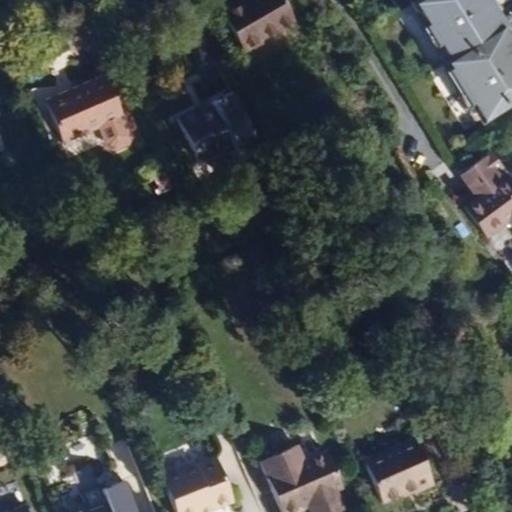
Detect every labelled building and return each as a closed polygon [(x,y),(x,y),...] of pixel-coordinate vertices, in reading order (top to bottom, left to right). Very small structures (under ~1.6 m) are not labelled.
[(281,0),(241,0),(236,3),(220,12),(243,52),(262,41),(261,38),(293,19),(281,0)] [(503,26),(485,0),(414,0),(410,3),(447,60),(443,62),(479,117),(511,96),(511,49),(498,28),(503,26)] [(134,129),(125,107),(119,110),(104,74),(87,82),(73,88),(74,90),(44,103),(61,142),(98,126),(107,145),(114,148),(125,143),(128,136),(126,132),(134,129)] [(43,101),(44,103),(74,90),(73,88),(43,101)] [(177,118),(199,162),(228,148),(237,157),(241,163),(262,152),(231,92),(217,100),(210,103),(213,108),(199,115),(196,108),(177,118)] [(471,200),(463,206),(485,237),(508,221),(511,226),(511,178),(508,174),(503,178),(497,170),(502,166),(492,151),(470,167),(481,181),(472,188),(477,195),(471,200)] [(461,174),(472,188),(481,181),(470,167),(461,174)] [(363,462),(381,503),(413,489),(414,492),(434,484),(413,438),(363,462)] [(299,506),(307,502),(308,506),(310,511),(336,511),(343,509),(335,490),(342,487),(326,451),(303,460),(296,444),(258,460),(280,511),(294,511),(300,510),(299,506)] [(205,511),(211,510),(233,501),(215,457),(195,465),(194,463),(159,477),(173,511),(205,511)] [(60,511),(133,511),(122,480),(99,489),(99,487),(79,494),(82,503),(60,511)]
